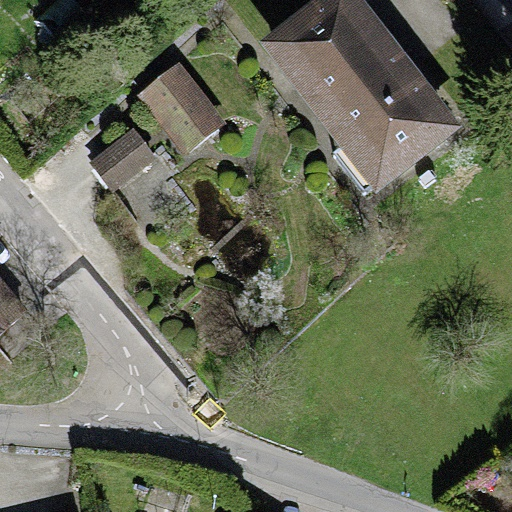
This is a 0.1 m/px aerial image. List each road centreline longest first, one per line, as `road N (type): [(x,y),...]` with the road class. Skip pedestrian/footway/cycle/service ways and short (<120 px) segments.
road 1 (residential): [(132,431),(132,359),(0,193)]
road 2 (residential): [(390,511),(132,431)]
road 3 (residential): [(132,431),(0,424)]
